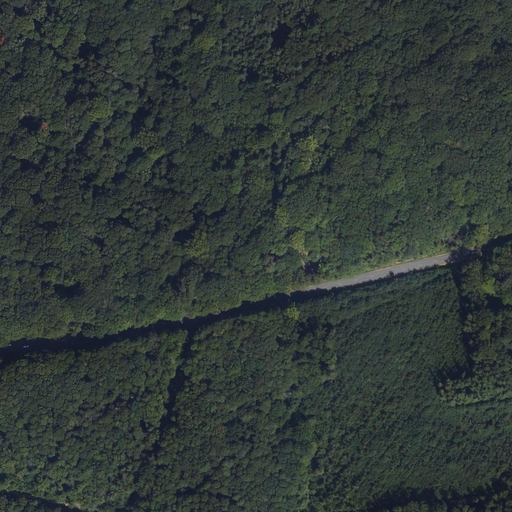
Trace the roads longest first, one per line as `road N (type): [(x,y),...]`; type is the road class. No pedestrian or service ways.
road 1 (track): [(511,32),(397,103),(257,257),(204,286),(82,323)]
road 2 (secondary): [(511,240),(186,322),(0,349)]
road 3 (track): [(82,323),(0,109)]
